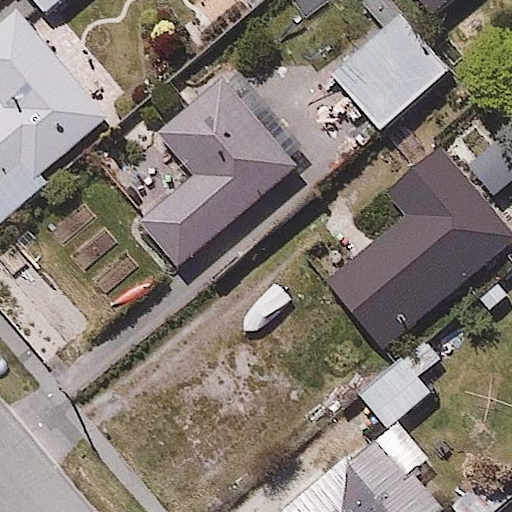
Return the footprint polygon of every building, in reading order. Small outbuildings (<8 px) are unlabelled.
[(67,0),(41,0),(53,13),(67,0)] [(461,66),(407,7),(338,70),(392,129),(461,66)] [(115,120),(23,17),(0,37),(0,100),(12,115),(0,126),(0,227),(3,231),(53,191),(47,181),(115,120)] [(227,86),(162,141),(199,182),(146,226),(182,274),(302,171),(227,86)] [(511,159),(500,145),(472,169),(499,200),(511,191),(511,159)] [(393,354),(511,255),(511,233),(444,154),(391,200),(406,221),(332,286),(393,354)] [(458,367),(428,334),(360,396),(389,428),(297,511),(449,511),(458,504),(424,467),(438,454),(403,417),(458,367)] [(462,511),(497,511),(511,499),(511,494),(495,476),(459,508),(462,511)]
